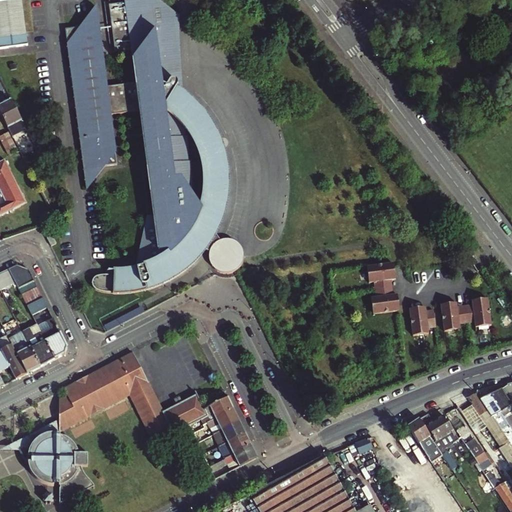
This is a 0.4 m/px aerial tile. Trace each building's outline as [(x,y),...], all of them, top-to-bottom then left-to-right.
[(1,0),(1,1),(0,1),(0,48),(28,45),(21,0),(13,0),(6,1),(6,0),(1,0)] [(137,83),(107,87),(97,7),(81,27),(66,29),(87,189),(106,166),(118,165),(111,115),(141,111),(156,221),(148,219),(137,269),(125,271),(118,271),(110,271),(110,276),(104,277),(99,278),(96,279),(94,282),(94,284),(94,287),(96,290),(101,293),(107,294),(114,293),(114,296),(124,296),(134,295),(142,293),(151,291),(163,287),(169,284),(177,279),(186,273),(195,264),(201,256),(207,259),(207,261),(207,265),(208,269),(212,274),(217,276),(219,276),(224,277),(228,276),(234,274),(235,273),(237,271),(239,269),(242,266),(244,263),(244,260),(244,257),(245,257),(244,253),(241,247),(239,244),(234,241),(228,239),(222,240),(218,233),(222,223),(225,212),(228,199),(229,189),(229,176),(227,164),(224,152),(220,141),(215,130),(209,121),(201,111),(195,104),(185,94),(182,72),(175,17),(177,14),(158,0),(126,0),(127,3),(110,5),(116,52),(133,50),(137,83)] [(181,17),(177,14),(175,17),(182,72),(185,94),(182,51),(181,17)] [(409,35),(402,28),(397,33),(404,40),(409,35)] [(11,100),(0,106),(0,112),(11,135),(25,128),(11,100)] [(8,132),(0,135),(0,139),(8,154),(17,150),(8,132)] [(28,203),(6,161),(0,164),(0,188),(8,204),(0,207),(0,214),(1,217),(28,203)] [(47,236),(52,247),(57,244),(51,234),(47,236)] [(395,268),(395,265),(368,269),(370,284),(375,284),(376,291),(377,299),(372,299),(374,316),(401,312),(401,309),(397,307),(396,302),(400,302),(399,296),(395,297),(394,289),(393,281),(397,281),(396,274),(393,275),(392,270),(395,268)] [(17,284),(19,289),(36,281),(30,270),(18,266),(9,270),(17,284)] [(9,287),(17,284),(9,270),(2,273),(9,287)] [(0,285),(2,291),(9,287),(2,273),(0,273),(0,285)] [(19,289),(23,296),(40,289),(36,281),(19,289)] [(23,296),(27,306),(44,298),(40,289),(23,296)] [(32,315),(37,313),(49,308),(44,298),(27,306),(32,315)] [(446,307),(442,307),(445,334),(462,332),(461,326),(469,326),(477,325),(477,330),(493,328),(490,301),(487,301),(485,301),(484,305),(480,305),(479,302),(473,303),(474,307),(466,308),(459,309),(458,305),(452,306),(452,309),(448,309),(446,307)] [(105,327),(108,333),(146,313),(143,307),(105,327)] [(427,309),(421,310),(421,313),(417,314),(414,311),(411,311),(414,338),(430,336),(430,331),(437,330),(435,312),(428,313),(427,309)] [(43,325),(37,313),(32,315),(38,328),(43,325)] [(55,360),(67,354),(69,348),(55,319),(43,325),(38,328),(43,336),(55,360)] [(30,329),(23,332),(41,367),(55,360),(43,336),(36,340),(30,329)] [(41,367),(23,332),(10,339),(13,345),(27,375),(41,367)] [(156,342),(151,345),(156,355),(161,352),(156,342)] [(10,367),(17,380),(27,375),(13,345),(2,351),(10,367)] [(0,371),(10,367),(2,351),(0,347),(0,371)] [(140,396),(162,440),(190,427),(198,423),(209,417),(206,411),(198,396),(184,403),(181,398),(175,401),(178,406),(163,413),(134,354),(121,360),(89,377),(101,400),(133,383),(140,396)] [(60,421),(101,400),(89,377),(89,382),(79,382),(63,390),(66,397),(59,400),(59,417),(60,421)] [(133,400),(140,396),(133,383),(101,400),(105,406),(129,393),(133,400)] [(491,396),(511,428),(511,405),(501,389),(491,396)] [(470,399),(474,405),(482,418),(498,442),(511,464),(511,447),(481,401),(477,394),(470,399)] [(511,428),(491,396),(481,401),(511,447),(511,428)] [(211,408),(217,419),(235,410),(229,399),(211,408)] [(63,428),(105,406),(101,400),(60,421),(60,427),(63,428)] [(474,405),(467,409),(475,422),(482,418),(474,405)] [(198,423),(202,430),(209,426),(207,424),(212,421),(217,419),(211,408),(206,411),(209,417),(198,423)] [(475,422),(467,409),(462,412),(470,425),(475,422)] [(218,426),(221,432),(241,422),(235,410),(217,419),(212,421),(215,427),(218,426)] [(457,466),(446,449),(460,440),(445,416),(434,422),(429,414),(420,420),(441,453),(446,462),(452,470),(457,466)] [(53,427),(54,427),(55,430),(60,430),(60,427),(60,421),(59,417),(0,446),(0,447),(20,447),(29,464),(31,463),(30,459),(29,456),(29,453),(29,450),(30,446),(31,443),(32,440),(34,438),(36,435),(38,433),(41,431),(44,429),(47,428),(50,427),(53,427)] [(430,460),(441,453),(420,420),(409,427),(430,460)] [(225,436),(228,443),(247,434),(241,422),(221,432),(210,437),(212,441),(225,436)] [(198,423),(190,427),(198,443),(206,439),(202,430),(198,423)] [(77,438),(74,434),(72,432),(69,430),(66,429),(63,428),(60,427),(60,430),(55,430),(54,427),(53,427),(50,427),(47,428),(44,429),(41,431),(38,433),(36,435),(34,438),(32,440),(31,443),(30,446),(29,450),(29,453),(29,456),(30,459),(31,463),(33,465),(34,468),(37,471),(39,473),(42,475),(45,476),(48,478),(51,478),(54,479),(56,479),(56,475),(62,474),(62,478),(63,497),(91,483),(84,469),(80,471),(78,466),(78,465),(79,464),(79,462),(79,461),(79,459),(87,458),(90,458),(89,444),(78,445),(77,442),(78,441),(77,438)] [(247,434),(228,443),(220,447),(223,452),(231,448),(234,454),(253,446),(247,434)] [(468,443),(483,470),(493,465),(478,437),(468,443)] [(370,439),(357,444),(360,453),(373,448),(370,439)] [(224,475),(219,467),(228,462),(232,471),(259,458),(253,446),(234,454),(217,463),(209,466),(212,471),(216,479),(224,475)] [(217,463),(211,451),(204,455),(209,466),(217,463)] [(356,511),(325,457),(321,459),(272,484),(251,495),(260,511),(356,511)] [(78,465),(78,466),(80,471),(84,469),(91,483),(98,479),(91,467),(89,465),(88,462),(87,458),(79,459),(79,461),(79,462),(79,464),(78,465)] [(511,511),(511,494),(505,484),(497,489),(511,511)] [(47,488),(47,496),(56,496),(55,488),(47,488)]
